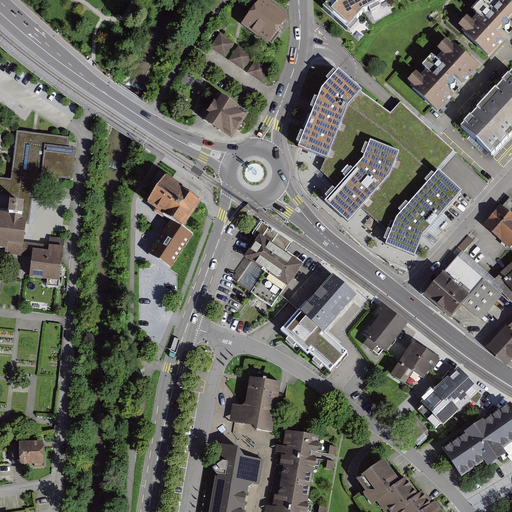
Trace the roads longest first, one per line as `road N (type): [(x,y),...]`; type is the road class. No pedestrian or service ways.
road 1 (residential): [(54,511),(85,137),(71,126)]
road 2 (residential): [(229,340),(272,354),(390,435),(469,511)]
road 3 (primary): [(0,12),(175,137)]
road 4 (secondary): [(186,326),(149,511)]
road 5 (unclassified): [(189,511),(209,395),(229,340)]
road 6 (residential): [(402,297),(511,171)]
road 7 (primary): [(511,377),(402,297)]
